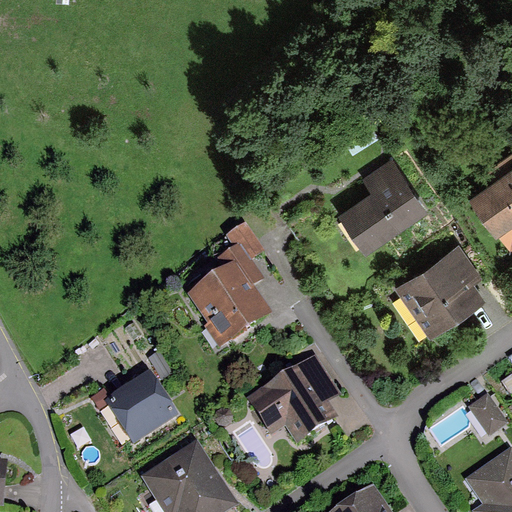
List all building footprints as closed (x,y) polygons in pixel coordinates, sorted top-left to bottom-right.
[(511,153),(487,171),(494,181),(472,196),(497,230),(511,219),(511,153)] [(428,208),(392,155),(362,176),(374,194),(341,217),(365,251),(428,208)] [(264,252),(246,226),(229,238),(236,248),(220,259),(228,270),(189,297),(208,324),(203,327),(220,351),(271,315),(252,287),(264,279),(251,261),(264,252)] [(483,277),(460,243),(394,286),(428,337),(486,299),(475,282),(483,277)] [(344,396),(319,356),(247,401),(271,439),(288,428),(298,445),(337,421),(328,406),(344,396)] [(152,373),(107,403),(135,445),(180,416),(152,373)] [(509,429),(489,399),(469,412),(489,442),(509,429)] [(232,511),(241,506),(198,442),(140,481),(161,511),(232,511)] [(510,511),(511,451),(466,483),(482,507),(474,511),(510,511)] [(0,461),(0,510),(5,511),(8,462),(0,461)] [(391,511),(374,485),(331,511),(391,511)]
